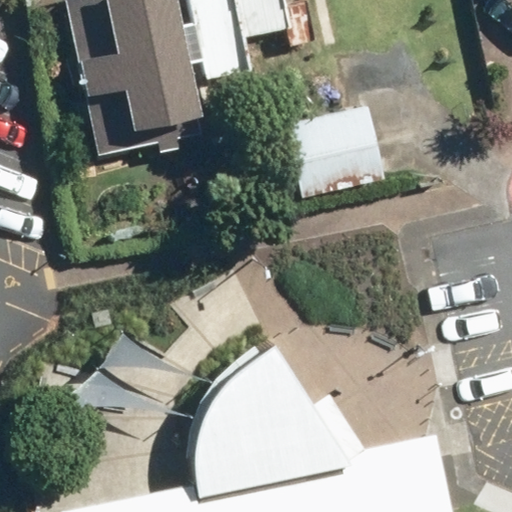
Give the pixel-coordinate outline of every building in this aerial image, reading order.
[(66,0),(99,145),(191,124),(162,0),(66,0)] [(185,0),(200,74),(242,66),(228,0),(185,0)] [(229,0),(233,18),(282,9),(279,0),(229,0)] [(282,122),(298,188),(380,169),(364,103),(282,122)] [(191,470),(58,499),(61,511),(456,511),(436,418),(365,433),(328,378),(309,392),(269,331),(234,357),(210,386),(193,424),(191,470)]
